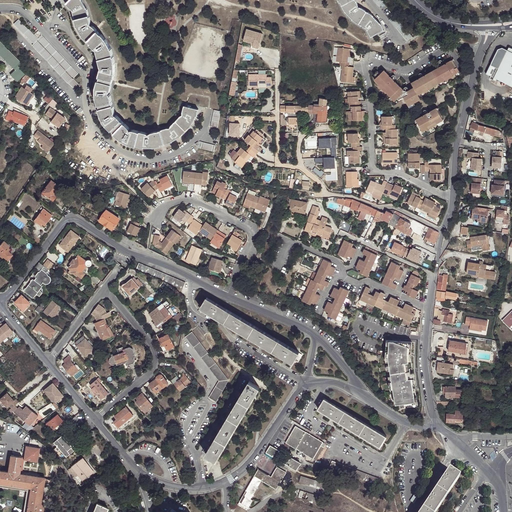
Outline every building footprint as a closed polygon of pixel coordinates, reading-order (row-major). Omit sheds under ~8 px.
[(81,36),(86,41),(87,41),(96,31),(91,26),(90,24),(89,19),(86,9),(85,9),(80,0),(79,0),(69,0),(65,5),(70,10),(71,12),(76,27),(81,35),(81,36)] [(354,20),(361,24),(368,12),(361,8),(359,6),(356,0),(355,0),(345,5),(343,6),(347,13),(354,20)] [(368,12),(361,24),(367,29),(369,31),(373,37),(385,30),(382,24),(381,24),(374,17),(375,16),(368,12)] [(395,28),(399,24),(392,16),(387,20),(394,28),(395,28)] [(22,34),(23,33),(27,29),(18,19),(13,24),(22,34)] [(399,24),(395,28),(405,41),(410,37),(399,24)] [(37,40),(38,39),(28,29),(27,29),(23,33),(33,44),(36,41),(37,40)] [(247,29),(244,40),(254,43),(260,45),(264,34),(247,29)] [(89,42),(90,44),(99,34),(96,31),(87,41),(89,42)] [(112,56),(110,51),(110,49),(109,49),(104,40),(105,39),(99,34),(90,44),(89,44),(95,51),(98,59),(112,56)] [(44,47),(48,43),(41,35),(38,39),(37,40),(44,47)] [(31,45),(38,53),(43,48),(36,41),(33,44),(31,45)] [(0,54),(15,69),(17,67),(21,64),(0,42),(0,54)] [(48,43),(44,47),(51,55),(56,51),(48,43)] [(239,63),(243,46),(239,44),(234,61),(239,63)] [(43,48),(38,53),(46,60),(50,56),(43,48)] [(336,62),(341,62),(347,63),(348,57),(348,49),(338,48),(336,62)] [(511,51),(508,49),(499,48),(486,72),(491,75),(490,77),(496,79),(496,78),(511,85),(511,51)] [(56,51),(51,55),(58,63),(63,58),(56,51)] [(50,56),(46,60),(53,68),(58,63),(50,56)] [(112,56),(98,59),(100,66),(100,69),(97,77),(99,77),(112,81),(114,74),(113,73),(113,63),(114,63),(112,56)] [(70,66),(63,58),(58,63),(66,70),(70,66)] [(439,67),(439,68),(444,80),(445,79),(445,77),(452,73),(453,75),(459,71),(452,60),(446,63),(448,68),(441,72),(439,67)] [(65,71),(58,63),(53,68),(60,75),(65,71)] [(446,63),(439,67),(441,72),(448,68),(446,63)] [(77,73),(70,66),(66,70),(73,78),(77,73)] [(349,66),(342,66),(342,70),(341,82),(352,83),(353,76),(354,67),(349,66)] [(10,75),(17,81),(24,74),(17,67),(15,69),(10,75)] [(444,80),(439,68),(425,75),(428,79),(421,83),(418,79),(411,83),(414,87),(407,91),(407,93),(403,92),(402,91),(403,90),(395,82),(392,85),(386,79),(390,76),(384,70),(380,74),(378,71),(374,75),(377,77),(374,79),(380,85),(381,84),(387,90),(385,91),(391,96),(390,97),(395,101),(401,95),(402,98),(403,97),(408,106),(420,99),(418,94),(425,91),(424,89),(431,85),(432,87),(444,80)] [(72,79),(65,71),(60,75),(60,76),(67,83),(72,79)] [(250,85),(260,85),(260,82),(268,82),(268,85),(273,85),(273,75),(269,75),(269,72),(250,72),(250,85)] [(428,79),(425,75),(418,79),(421,83),(428,79)] [(395,82),(390,76),(386,79),(392,85),(395,82)] [(72,78),(72,79),(67,83),(75,90),(80,86),(72,78)] [(97,105),(98,105),(111,102),(109,95),(108,91),(109,91),(111,84),(98,80),(97,80),(95,87),(96,87),(96,97),(95,98),(97,105)] [(31,98),(34,94),(23,86),(16,98),(28,106),(30,102),(29,101),(31,98)] [(350,102),(350,106),(359,105),(359,100),(357,101),(357,98),(356,91),(347,91),(347,102),(350,102)] [(48,95),(44,99),(48,104),(52,99),(48,95)] [(315,104),(315,106),(315,112),(315,114),(317,114),(320,114),(320,118),(317,117),(317,121),(319,121),(319,123),(330,122),(330,103),(327,103),(327,98),(320,98),(320,104),(315,104)] [(359,105),(350,106),(350,111),(351,111),(352,120),(361,120),(361,110),(359,111),(359,105)] [(112,106),(99,109),(98,109),(100,116),(100,115),(105,124),(105,125),(110,131),(111,129),(121,120),(115,115),(114,112),(112,106)] [(179,117),(175,121),(185,131),(190,126),(195,116),(195,117),(197,109),(183,106),(181,114),(179,117)] [(282,106),(282,112),(290,112),(289,118),(290,118),(290,125),(298,125),(298,112),(310,113),(310,112),(310,106),(307,106),(307,107),(303,107),(282,106)] [(52,108),(47,114),(54,119),(52,122),(60,128),(67,119),(52,108)] [(425,120),(423,116),(416,120),(422,131),(429,127),(428,126),(435,122),(436,123),(443,119),(436,108),(430,112),(432,116),(425,120)] [(213,110),(209,126),(216,128),(219,111),(213,110)] [(15,113),(10,111),(9,113),(6,119),(11,121),(12,120),(25,127),(29,118),(16,111),(15,113)] [(430,112),(423,116),(425,120),(432,116),(430,112)] [(380,129),(385,129),(388,129),(388,125),(392,125),(392,116),(381,116),(381,121),(381,125),(380,125),(380,129)] [(123,123),(121,120),(111,129),(114,132),(123,123)] [(166,129),(160,130),(163,143),(164,145),(171,143),(171,142),(180,137),(185,131),(175,121),(169,127),(166,129)] [(479,123),(473,121),(471,126),(485,132),(499,136),(500,134),(504,136),(500,131),(499,130),(498,130),(498,129),(497,129),(479,124),(479,123)] [(128,128),(123,123),(114,132),(113,133),(118,139),(119,138),(128,143),(128,144),(135,146),(138,131),(131,130),(128,128)] [(485,132),(471,126),(470,130),(483,135),(485,132)] [(396,144),(396,129),(394,129),(388,129),(385,129),(385,132),(385,144),(388,144),(395,144),(396,144)] [(253,144),(250,147),(258,153),(260,150),(256,147),(259,144),(257,143),(263,136),(256,130),(252,134),(251,134),(246,139),(253,144)] [(38,141),(42,145),(43,143),(44,144),(43,146),(42,148),(45,151),(47,149),(50,151),(55,144),(38,131),(34,136),(39,140),(38,141)] [(147,133),(138,131),(135,146),(142,147),(142,146),(153,146),(153,147),(160,145),(160,144),(157,131),(150,133),(147,133)] [(350,142),(350,147),(352,147),(359,146),(359,142),(357,142),(357,138),(357,133),(347,133),(347,142),(350,142)] [(338,144),(337,137),(320,138),(320,147),(332,147),(333,157),(336,157),(338,157),(337,144),(338,144)] [(201,142),(199,148),(213,151),(215,145),(201,142)] [(243,146),(238,151),(241,154),(240,155),(236,161),(237,161),(241,165),(248,156),(250,157),(253,154),(255,156),(258,153),(250,147),(248,150),(243,146)] [(359,146),(352,147),(352,151),(346,151),(346,156),(348,156),(348,163),(359,163),(359,156),(357,156),(357,151),(358,151),(362,151),(362,146),(359,146)] [(496,156),(493,156),(492,166),(495,166),(501,167),(502,157),(501,156),(501,151),(497,150),(496,156)] [(479,153),(468,151),(468,156),(473,157),(472,168),(481,169),(482,163),(482,158),(478,157),(479,153)] [(385,152),(382,152),(382,163),(397,163),(397,152),(385,152)] [(419,153),(407,153),(408,168),(419,168),(419,153)] [(248,156),(241,165),(243,166),(250,157),(248,156)] [(333,157),(316,158),(316,162),(325,162),(328,161),(328,168),(336,167),(336,157),(333,157)] [(428,162),(424,162),(424,164),(424,171),(428,171),(428,169),(430,169),(430,173),(429,173),(429,179),(440,179),(440,174),(441,174),(441,169),(441,165),(428,165),(428,162)] [(444,169),(441,169),(441,174),(440,174),(440,179),(429,179),(429,182),(444,182),(444,169)] [(195,183),(196,183),(197,172),(184,171),(184,172),(183,178),(183,181),(191,182),(195,182),(195,183)] [(197,172),(196,183),(203,184),(204,183),(209,183),(210,172),(204,172),(204,173),(197,172)] [(355,180),(356,179),(356,172),(351,172),(345,172),(346,188),(355,187),(355,180)] [(157,184),(161,191),(166,189),(165,188),(174,184),(169,175),(161,179),(162,182),(157,184)] [(482,178),(471,177),(471,182),(472,182),(471,192),(480,193),(482,178)] [(505,180),(495,179),(495,184),(492,184),(491,193),(504,194),(505,180)] [(55,193),(60,187),(51,180),(40,193),(46,198),(47,197),(52,201),(57,195),(55,193)] [(160,192),(161,191),(157,184),(157,183),(156,184),(154,180),(150,183),(149,181),(140,189),(149,197),(156,189),(158,189),(160,192)] [(216,195),(223,198),(227,190),(224,189),(226,184),(222,182),(221,183),(218,181),(213,190),(218,192),(217,194),(216,195)] [(304,181),(303,190),(309,191),(311,182),(304,181)] [(365,191),(380,197),(382,194),(385,186),(382,184),(381,186),(370,181),(365,191)] [(385,186),(382,194),(389,197),(390,195),(397,198),(402,188),(394,185),(393,186),(386,183),(385,186)] [(227,190),(223,198),(227,200),(226,203),(233,207),(238,197),(231,194),(232,192),(227,190)] [(126,208),(130,195),(120,191),(116,205),(126,208)] [(249,207),(256,209),(256,208),(260,198),(248,194),(244,204),(248,206),(248,205),(250,206),(249,207)] [(420,209),(424,201),(420,200),(420,198),(418,197),(411,194),(406,203),(416,207),(420,209)] [(271,200),(261,196),(260,198),(256,208),(266,212),(271,200)] [(340,199),(338,204),(344,205),(350,208),(358,211),(358,210),(361,203),(354,200),(353,199),(346,198),(345,200),(340,199)] [(435,203),(425,198),(424,201),(420,209),(428,213),(436,217),(440,209),(433,206),(435,203)] [(292,205),(291,209),(300,211),(306,212),(308,206),(308,202),(293,199),(292,202),(291,202),(291,205),(292,205)] [(361,203),(358,210),(361,211),(367,213),(370,214),(375,216),(377,210),(361,203)] [(315,222),(316,218),(316,217),(318,217),(320,211),(318,210),(319,207),(312,205),(304,231),(310,233),(309,234),(313,235),(315,231),(316,232),(316,234),(321,236),(323,231),(329,234),(331,227),(325,225),(315,222)] [(510,206),(503,205),(503,209),(499,208),(497,218),(505,219),(505,224),(510,224),(511,215),(508,214),(510,206)] [(472,217),(478,218),(481,218),(481,221),(488,222),(489,210),(492,210),(492,208),(474,206),(472,217)] [(58,220),(61,216),(56,212),(52,209),(49,213),(43,208),(34,220),(38,223),(39,221),(42,223),(44,225),(51,215),(58,220)] [(187,221),(192,215),(188,212),(186,214),(183,212),(179,209),(173,217),(180,222),(182,219),(186,222),(187,221)] [(115,223),(116,221),(119,217),(107,210),(100,220),(114,230),(117,225),(115,223)] [(390,223),(395,211),(393,210),(386,210),(385,213),(383,212),(381,217),(385,220),(390,223)] [(363,220),(367,213),(361,211),(358,218),(363,220)] [(389,223),(396,227),(401,218),(403,214),(395,211),(390,223),(389,223)] [(401,218),(396,227),(405,233),(408,227),(411,223),(403,219),(401,218)] [(200,231),(204,225),(195,219),(192,224),(188,228),(197,235),(200,231)] [(139,231),(141,228),(139,227),(140,224),(133,220),(128,232),(136,236),(139,231)] [(219,229),(207,221),(204,225),(200,231),(213,239),(219,230),(219,229)] [(488,222),(481,221),(479,228),(487,230),(488,222)] [(439,232),(430,228),(427,226),(425,230),(428,231),(427,233),(425,236),(429,238),(428,240),(435,243),(436,241),(439,232)] [(408,227),(405,233),(409,236),(413,230),(408,227)] [(71,229),(59,245),(68,251),(80,236),(71,229)] [(167,237),(176,243),(181,236),(172,230),(167,237)] [(219,230),(213,239),(211,241),(220,247),(226,238),(221,235),(222,233),(222,232),(219,230)] [(235,231),(233,234),(243,241),(244,239),(239,236),(240,234),(235,231)] [(243,241),(233,234),(228,243),(232,245),(235,247),(233,249),(237,251),(243,241)] [(487,242),(486,234),(470,236),(471,239),(472,244),(473,248),(483,247),(490,246),(489,241),(487,242)] [(175,244),(176,243),(167,237),(163,243),(164,243),(163,244),(159,242),(160,236),(155,235),(153,245),(167,255),(174,244),(175,244)] [(351,247),(353,244),(345,240),(339,255),(346,258),(348,255),(353,257),(356,249),(351,247)] [(12,255),(8,252),(6,250),(8,248),(9,246),(3,241),(0,244),(0,255),(2,258),(4,257),(7,260),(12,255)] [(404,245),(395,241),(391,249),(418,262),(421,257),(419,256),(421,251),(419,250),(420,248),(416,246),(415,248),(413,247),(412,249),(411,248),(410,250),(403,246),(404,245)] [(196,266),(202,250),(192,246),(186,261),(196,266)] [(366,247),(365,249),(378,255),(379,252),(366,247)] [(365,249),(363,254),(367,256),(365,261),(360,259),(356,268),(361,270),(360,273),(368,277),(372,267),(374,262),(377,264),(380,256),(378,255),(365,249)] [(78,255),(74,260),(74,259),(70,263),(71,264),(69,268),(73,271),(72,272),(77,276),(78,275),(82,278),(85,273),(82,271),(87,265),(89,266),(91,265),(92,264),(92,262),(91,261),(89,260),(88,260),(86,261),(78,255)] [(221,266),(223,261),(212,257),(209,269),(219,273),(221,267),(220,267),(221,266)] [(47,259),(43,265),(48,269),(49,270),(53,264),(47,259)] [(331,266),(332,263),(324,259),(320,267),(318,272),(317,273),(314,280),(312,279),(309,287),(302,301),(310,305),(311,302),(316,304),(320,295),(315,293),(318,288),(323,290),(325,285),(327,286),(329,282),(324,280),(327,274),(332,276),(336,268),(331,266)] [(485,274),(486,269),(487,263),(483,262),(480,262),(469,260),(467,272),(473,273),(474,272),(485,274)] [(399,268),(400,265),(392,262),(382,283),(395,289),(397,285),(392,283),(395,277),(400,279),(404,270),(399,268)] [(46,273),(48,269),(43,265),(39,263),(34,268),(39,271),(36,274),(37,275),(38,276),(35,280),(33,279),(32,280),(31,279),(30,281),(31,282),(26,288),(25,287),(24,289),(24,290),(24,291),(33,298),(36,294),(39,296),(43,293),(39,290),(42,286),(41,285),(42,283),(45,283),(47,284),(49,283),(50,282),(50,279),(49,277),(47,275),(47,274),(46,273)] [(183,288),(186,282),(139,263),(136,269),(183,288)] [(413,270),(412,274),(419,278),(421,272),(415,269),(414,271),(413,270)] [(417,286),(420,278),(419,278),(412,274),(406,286),(405,285),(403,289),(408,292),(407,295),(415,299),(418,291),(412,289),(414,284),(417,286)] [(438,274),(437,288),(446,290),(447,276),(443,275),(438,274)] [(127,297),(134,292),(143,284),(140,281),(137,283),(135,281),(136,280),(134,278),(127,284),(126,283),(124,283),(123,284),(122,286),(121,287),(120,288),(123,292),(127,297)] [(410,321),(414,314),(411,312),(412,309),(413,307),(405,303),(402,308),(396,305),(399,300),(390,296),(388,301),(382,298),(385,294),(380,291),(380,292),(375,290),(373,295),(367,292),(370,288),(365,285),(359,299),(358,302),(364,305),(366,302),(373,306),(374,304),(402,318),(410,321)] [(346,298),(349,290),(341,287),(340,290),(335,288),(331,296),(336,298),(333,304),(328,302),(324,311),(329,313),(328,316),(336,320),(343,304),(346,298)] [(436,296),(445,297),(456,299),(458,299),(459,293),(457,293),(446,291),(446,292),(437,290),(436,296)] [(22,295),(15,302),(23,310),(30,303),(22,295)] [(262,343),(294,362),(300,352),(207,297),(201,307),(223,320),(245,333),(262,343)] [(43,307),(43,308),(41,311),(43,313),(44,311),(48,315),(49,314),(52,316),(53,316),(54,315),(55,315),(59,311),(58,310),(60,306),(53,300),(46,309),(43,307)] [(155,322),(154,323),(158,327),(172,315),(162,303),(149,314),(152,317),(151,317),(154,321),(155,322)] [(95,316),(97,321),(105,318),(103,314),(107,313),(105,309),(99,304),(91,313),(95,316)] [(450,311),(442,309),(442,311),(438,310),(438,308),(434,308),(433,315),(438,315),(437,319),(433,318),(433,323),(440,324),(440,320),(453,323),(455,315),(449,314),(450,311)] [(511,311),(503,320),(510,328),(511,325),(511,311)] [(179,323),(184,320),(180,314),(175,317),(179,323)] [(470,327),(483,329),(486,330),(488,320),(467,316),(465,324),(470,324),(470,327)] [(97,321),(94,323),(102,340),(113,335),(105,318),(97,321)] [(39,330),(50,338),(55,331),(40,320),(35,327),(33,331),(37,334),(39,330)] [(0,342),(1,341),(7,336),(13,332),(5,323),(4,324),(3,325),(2,324),(1,323),(0,323),(0,342)] [(209,397),(216,402),(225,388),(229,380),(192,331),(186,336),(219,381),(209,397)] [(164,351),(175,346),(168,334),(159,338),(160,341),(159,341),(164,351)] [(90,345),(87,341),(84,336),(77,342),(79,344),(77,346),(85,356),(94,349),(90,345)] [(412,342),(386,341),(385,351),(388,351),(388,358),(395,405),(399,404),(400,407),(417,405),(416,398),(410,362),(412,342)] [(447,351),(449,351),(464,353),(466,343),(450,341),(449,341),(447,351)] [(111,354),(112,357),(111,358),(110,360),(110,362),(111,364),(113,365),(115,365),(117,364),(117,365),(126,362),(127,364),(129,365),(135,363),(136,360),(137,359),(134,348),(130,347),(124,349),(123,347),(117,349),(118,352),(111,354)] [(431,366),(432,370),(454,373),(455,368),(453,368),(454,363),(445,362),(446,357),(443,356),(437,355),(437,359),(432,359),(431,366)] [(69,356),(64,360),(66,362),(65,363),(63,365),(67,370),(71,376),(79,370),(80,368),(77,365),(76,366),(71,360),(72,359),(69,356)] [(10,363),(12,362),(8,357),(0,363),(0,368),(3,372),(2,372),(3,374),(4,373),(7,376),(16,369),(10,363)] [(13,361),(12,362),(10,363),(16,369),(17,370),(19,368),(13,361)] [(157,392),(169,383),(162,374),(163,372),(161,371),(160,374),(158,376),(157,378),(150,383),(157,392)] [(172,380),(180,391),(187,385),(186,384),(191,380),(184,372),(182,374),(184,376),(181,378),(178,375),(172,380)] [(20,385),(11,376),(9,378),(7,380),(18,392),(23,388),(26,385),(23,382),(20,385)] [(102,399),(109,394),(100,383),(102,382),(99,378),(91,385),(93,388),(92,389),(97,395),(98,394),(102,399)] [(260,387),(250,381),(237,402),(227,419),(218,435),(206,454),(217,460),(260,387)] [(52,383),(43,390),(52,401),(56,402),(63,396),(52,383)] [(456,386),(447,387),(446,393),(446,396),(462,397),(462,390),(456,390),(456,386)] [(14,405),(19,402),(16,398),(14,400),(7,392),(0,398),(7,406),(9,405),(11,408),(14,405)] [(146,413),(154,406),(143,393),(136,398),(138,400),(136,402),(146,413)] [(387,435),(325,398),(319,409),(341,423),(359,433),(381,446),(387,435)] [(11,408),(8,410),(10,412),(12,411),(21,419),(31,411),(26,406),(22,410),(21,413),(17,410),(18,409),(16,408),(14,405),(11,408)] [(64,409),(68,413),(73,409),(69,405),(64,409)] [(114,422),(119,428),(130,418),(134,415),(126,407),(115,416),(117,419),(114,422)] [(37,416),(31,411),(21,419),(29,425),(31,424),(33,425),(35,422),(34,420),(37,416)] [(447,422),(455,423),(455,420),(463,420),(463,411),(455,411),(455,414),(447,413),(447,422)] [(46,423),(52,430),(63,421),(57,414),(46,423)] [(78,419),(75,416),(69,421),(73,424),(78,419)] [(130,418),(119,428),(117,429),(118,431),(132,420),(130,418)] [(317,460),(328,440),(298,423),(290,436),(292,437),(288,443),(296,448),(317,460)] [(62,437),(63,435),(62,435),(54,443),(67,456),(77,448),(73,444),(72,445),(73,446),(72,447),(62,437)] [(65,437),(63,435),(62,437),(72,447),(73,446),(72,445),(73,444),(66,436),(65,437)] [(26,445),(24,457),(24,459),(38,461),(41,447),(29,445),(26,445)] [(279,451),(278,450),(270,445),(266,453),(275,458),(279,451)] [(0,469),(0,511),(42,511),(44,504),(41,503),(45,477),(21,474),(20,473),(23,457),(23,456),(17,455),(11,454),(9,471),(0,469)] [(301,463),(296,460),(286,455),(283,462),(290,466),(291,467),(297,470),(300,465),(301,463)] [(83,457),(71,467),(72,468),(68,470),(73,479),(76,478),(79,483),(82,480),(83,481),(88,477),(89,478),(97,472),(92,466),(91,467),(83,457)] [(376,484),(378,478),(332,461),(330,467),(376,484)] [(262,480),(277,489),(287,472),(279,468),(278,467),(274,474),(272,477),(266,473),(262,480)] [(240,502),(249,507),(253,500),(251,499),(262,480),(266,473),(259,469),(240,502)] [(436,511),(459,479),(448,471),(420,511),(436,511)] [(327,490),(329,484),(302,475),(299,482),(327,490)] [(323,504),(325,497),(297,489),(295,496),(323,504)] [(106,511),(109,507),(96,502),(92,511),(106,511)]
